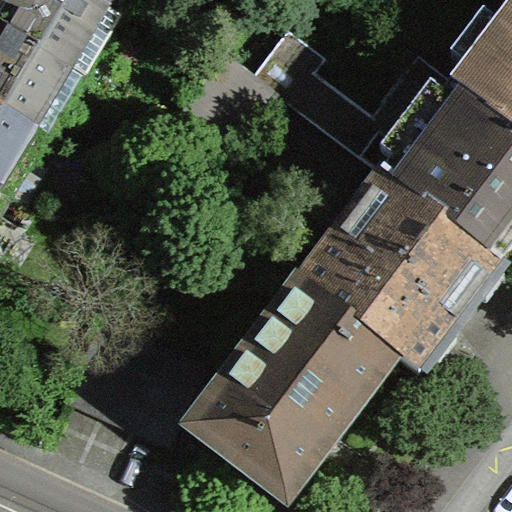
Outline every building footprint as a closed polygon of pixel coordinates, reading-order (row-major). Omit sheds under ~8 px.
[(105,10),(88,0),(0,0),(0,28),(70,71),(83,79),(119,18),(105,10)] [(88,0),(105,10),(111,0),(88,0)] [(511,13),(508,11),(451,85),(511,131),(511,13)] [(70,71),(0,28),(0,109),(34,131),(70,71)] [(511,131),(451,85),(417,59),(372,118),(315,74),(326,60),(288,32),(254,78),(282,99),(360,158),(379,133),(402,150),(382,175),(385,177),(502,266),(511,253),(511,131)] [(179,120),(166,180),(212,215),(234,187),(222,178),(282,99),(254,78),(220,52),(179,120)] [(0,187),(34,131),(0,109),(0,187)] [(304,285),(397,356),(420,374),(457,326),(502,266),(385,177),(304,285)] [(304,285),(302,284),(192,429),(286,501),(332,440),(397,356),(304,285)] [(197,383),(95,337),(66,401),(168,447),(197,383)]
